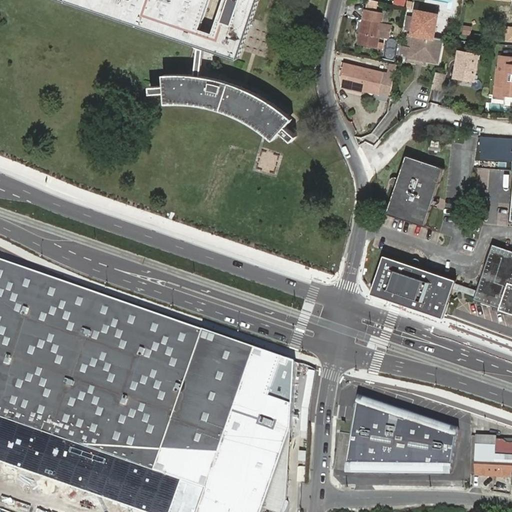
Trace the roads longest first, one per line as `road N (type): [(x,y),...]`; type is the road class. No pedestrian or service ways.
road 1 (secondary): [(346,301),(20,189)]
road 2 (secondary): [(53,252),(117,262),(302,324),(320,326),(346,301)]
road 3 (secondary): [(53,252),(297,339),(337,344)]
road 4 (residential): [(316,497),(465,496),(511,504)]
road 5 (secondary): [(509,359),(467,359),(361,324),(337,344)]
road 6 (secondary): [(337,344),(511,396)]
road 7 (residential): [(360,170),(325,85),(338,0)]
road 8 (secondary): [(509,359),(346,301)]
road 9 (unclassified): [(360,170),(434,113),(511,123)]
road 10 (unclassified): [(316,497),(337,344)]
road 11 (unknown): [(0,438),(145,485)]
road 12 (residential): [(346,301),(366,205),(360,170)]
